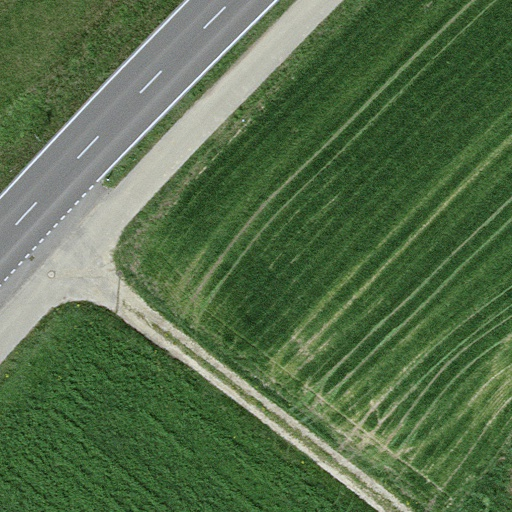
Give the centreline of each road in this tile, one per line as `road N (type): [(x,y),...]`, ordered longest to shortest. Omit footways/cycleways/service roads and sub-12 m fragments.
road 1 (track): [(16,220),(384,511)]
road 2 (track): [(0,338),(317,0)]
road 3 (primary): [(0,239),(231,0)]
